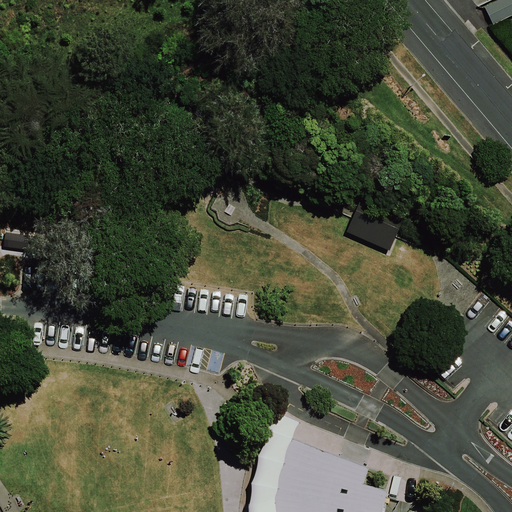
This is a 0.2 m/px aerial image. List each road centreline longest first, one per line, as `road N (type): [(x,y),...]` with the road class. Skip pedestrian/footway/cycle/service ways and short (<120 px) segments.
road 1 (unclassified): [(278,350),(153,323),(0,308)]
road 2 (unclassified): [(278,350),(324,347),(372,360),(511,474)]
road 3 (unclassified): [(498,511),(409,429),(278,350)]
road 4 (tertiary): [(405,0),(511,127)]
